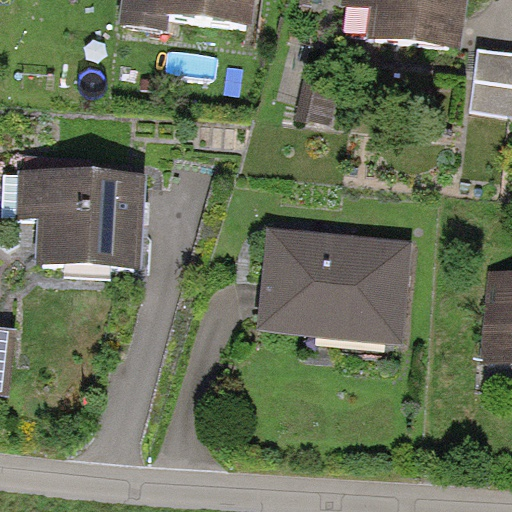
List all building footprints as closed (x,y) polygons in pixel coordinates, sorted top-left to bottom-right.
[(257,0),(124,0),(123,22),(254,35),(257,0)] [(475,0),(347,0),(343,50),(470,62),(475,0)] [(148,178),(24,172),(20,271),(143,277),(148,178)] [(416,247),(271,237),(263,347),(408,357),(416,247)] [(511,279),(487,278),(479,363),(511,365),(511,279)]
